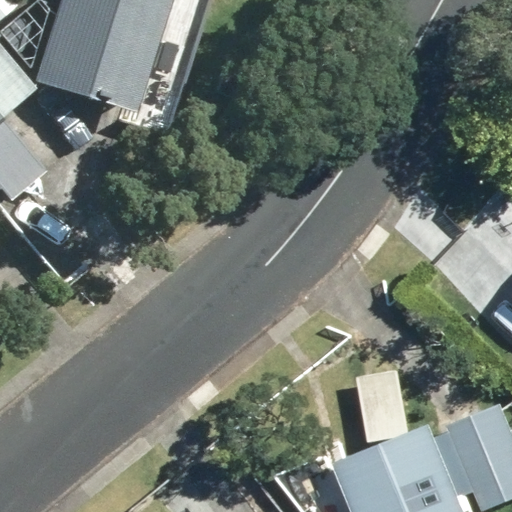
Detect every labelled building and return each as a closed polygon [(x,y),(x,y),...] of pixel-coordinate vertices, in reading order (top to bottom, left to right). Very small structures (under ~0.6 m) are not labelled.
[(53,0),(27,94),(126,124),(157,18),(177,0),(53,0)] [(0,22),(9,16),(0,3),(0,22)] [(0,121),(26,99),(0,68),(0,121)] [(400,431),(390,371),(348,378),(359,446),(321,462),(340,511),(453,511),(418,424),(400,431)] [(436,428),(474,511),(481,511),(511,498),(511,453),(490,404),(436,428)]
